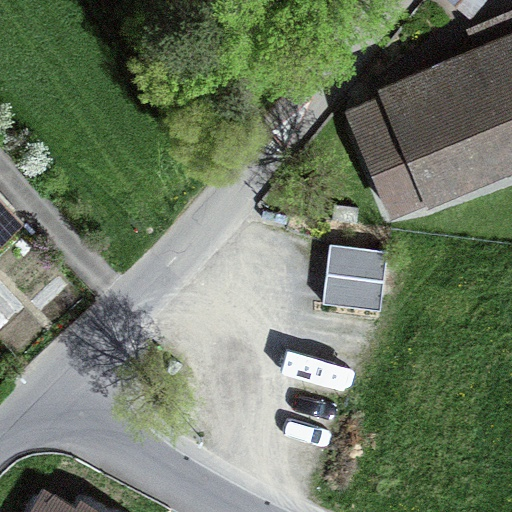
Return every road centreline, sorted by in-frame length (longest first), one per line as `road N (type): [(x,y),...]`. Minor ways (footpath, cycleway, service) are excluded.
road 1 (tertiary): [(389,0),(83,352)]
road 2 (tertiary): [(83,352),(135,425),(196,474),(271,511)]
road 3 (tertiary): [(83,352),(0,444)]
